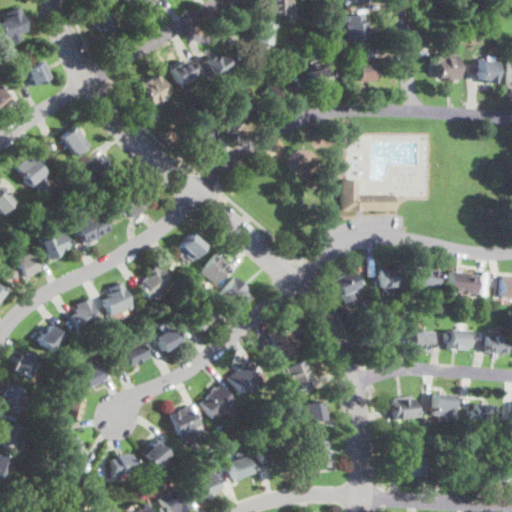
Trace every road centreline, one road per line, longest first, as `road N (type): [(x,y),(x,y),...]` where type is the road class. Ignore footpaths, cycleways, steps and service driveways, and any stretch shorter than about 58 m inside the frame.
road 1 (residential): [(199,193),(256,140),(314,117),(370,110),(511,117),(380,496),(276,497),(234,511)]
road 2 (residential): [(50,0),(59,35),(106,113),(311,300),(354,395),(359,511)]
road 3 (residential): [(199,193),(142,243),(38,298),(0,333)]
road 4 (residential): [(296,281),(325,254),(373,236),(511,252)]
road 5 (residential): [(296,281),(202,362),(134,394),(117,419)]
road 6 (residential): [(349,380),(413,370),(511,375)]
road 7 (residential): [(87,86),(172,28),(220,19)]
